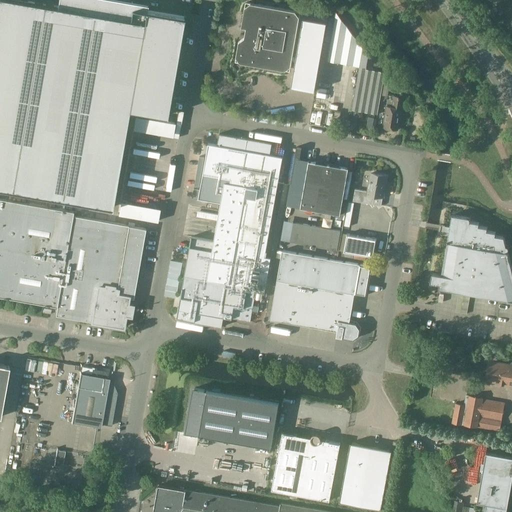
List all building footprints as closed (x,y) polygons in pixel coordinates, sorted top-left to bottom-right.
[(0,0),(0,188),(11,191),(44,4),(18,0),(0,0)] [(111,208),(129,109),(146,10),(147,4),(134,2),(131,19),(94,13),(61,199),(111,208)] [(291,86),(315,90),(327,22),(303,17),(297,57),(293,56),(300,16),(295,10),(251,3),(245,7),(241,27),(246,28),(245,37),(239,41),(236,56),(240,62),(285,70),(291,66),(292,59),(296,60),(291,86)] [(94,13),(44,4),(11,191),(61,199),(94,13)] [(491,15),(494,18),(504,10),(501,7),(491,15)] [(146,10),(129,109),(166,116),(183,17),(146,10)] [(328,60),(359,65),(352,110),(377,114),(384,73),(365,70),(368,55),(337,12),(336,12),(328,60)] [(381,65),(376,57),(372,60),(377,67),(381,65)] [(383,127),(398,130),(403,98),(394,96),(392,107),(387,106),(383,127)] [(259,306),(254,304),(257,288),(265,289),(283,182),(279,181),(283,156),(270,154),(272,143),(220,133),(218,145),(208,143),(199,198),(227,203),(220,242),(191,236),(187,262),(182,288),(177,317),(195,320),(195,322),(208,324),(210,314),(232,318),(251,321),(253,310),(258,311),(259,306)] [(301,207),(340,214),(348,168),(309,161),(301,207)] [(383,197),(387,176),(371,173),(368,191),(355,189),(353,201),(371,204),(373,195),(383,197)] [(73,212),(0,198),(0,296),(57,307),(56,315),(123,327),(125,315),(131,316),(133,304),(127,303),(129,295),(117,293),(117,289),(118,289),(120,276),(136,278),(145,228),(72,216),(73,212)] [(430,282),(440,283),(439,287),(511,300),(511,269),(504,237),(495,235),(496,232),(487,230),(487,227),(478,226),(479,223),(470,221),(471,218),(452,215),(449,229),(441,274),(432,272),(430,282)] [(344,251),(373,256),(377,239),(347,233),(344,251)] [(355,293),(367,295),(372,265),(282,250),(270,319),(337,331),(336,336),(354,339),(360,335),(361,328),(357,322),(350,321),(355,293)] [(470,297),(459,295),(456,312),(467,314),(470,297)] [(511,364),(489,360),(486,381),(511,385),(511,364)] [(0,417),(9,366),(4,365),(4,364),(0,363),(0,417)] [(96,371),(92,370),(92,368),(82,367),(81,372),(95,375),(96,371)] [(80,372),(71,424),(72,424),(72,423),(101,427),(102,424),(112,426),(117,393),(112,381),(109,380),(110,378),(81,373),(81,372),(80,372)] [(195,434),(271,447),(279,403),(205,390),(195,388),(187,433),(189,433),(192,437),(195,434)] [(467,395),(465,405),(456,403),(453,422),(500,430),(505,403),(483,399),(483,398),(467,395)] [(272,490),(300,495),(311,437),(283,432),(272,490)] [(311,437),(300,495),(330,500),(341,442),(321,439),(321,438),(321,437),(321,436),(320,436),(320,435),(319,434),(318,434),(317,434),(316,433),(315,434),(314,434),(313,435),(312,436),(311,437)] [(340,502),(381,509),(392,450),(390,450),(390,449),(353,442),(353,443),(351,442),(340,502)] [(57,449),(55,466),(63,468),(66,452),(58,451),(58,449),(57,449)] [(153,511),(185,511),(189,490),(158,485),(153,511)] [(185,511),(216,511),(219,495),(189,490),(185,511)] [(216,511),(247,511),(250,500),(219,495),(216,511)] [(279,511),(280,506),(250,500),(247,511),(279,511)] [(279,511),(334,511),(281,503),(280,506),(279,511)]
